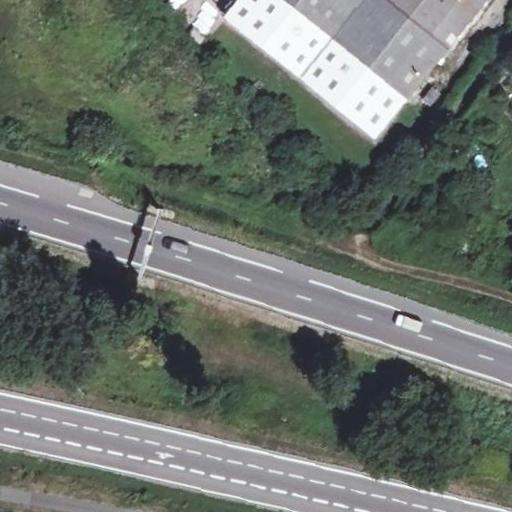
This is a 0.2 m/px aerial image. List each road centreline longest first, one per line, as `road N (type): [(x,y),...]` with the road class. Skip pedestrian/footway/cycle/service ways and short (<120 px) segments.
road 1 (trunk): [(511,349),(0,198)]
road 2 (track): [(511,295),(326,243),(301,227),(290,185),(176,148),(127,94),(133,66),(161,44)]
road 3 (trunk): [(0,421),(433,511)]
road 4 (track): [(511,39),(361,231),(368,259)]
